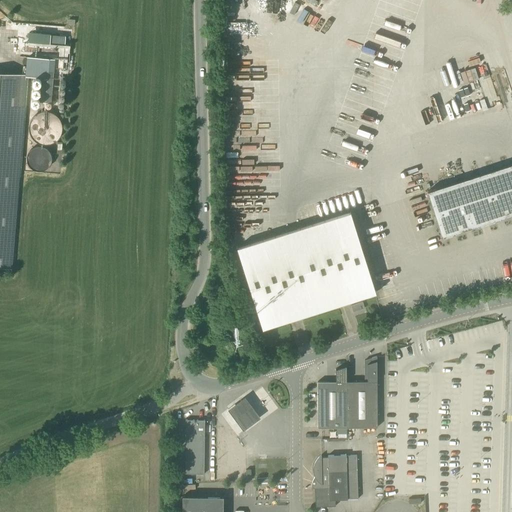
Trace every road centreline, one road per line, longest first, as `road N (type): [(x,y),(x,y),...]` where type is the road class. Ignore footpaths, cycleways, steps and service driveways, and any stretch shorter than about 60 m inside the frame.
road 1 (unclassified): [(196,381),(182,332),(203,259),(199,0)]
road 2 (unclassified): [(293,362),(511,298)]
road 3 (unclassified): [(156,406),(0,463)]
road 4 (unclassified): [(296,511),(293,362)]
road 5 (unknown): [(363,34),(361,175)]
road 6 (unknown): [(420,28),(433,152)]
